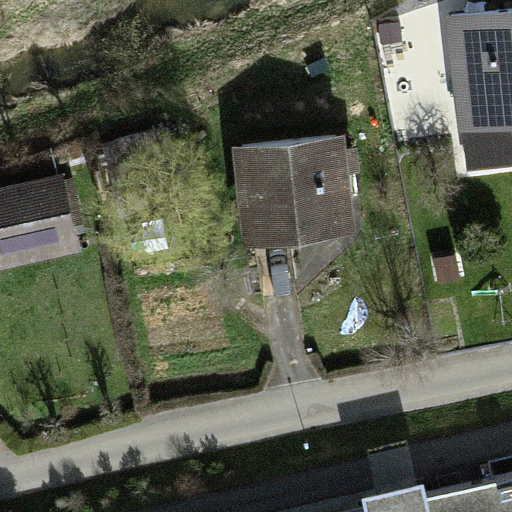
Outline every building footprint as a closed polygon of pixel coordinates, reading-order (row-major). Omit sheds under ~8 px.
[(511,10),(446,17),(457,132),(464,132),(467,168),(511,163),(511,143),(510,127),(511,126),(511,10)] [(344,136),(231,147),(241,247),(355,236),(349,174),(360,173),(358,148),(346,149),(344,136)] [(60,189),(0,199),(0,268),(72,256),(60,189)] [(428,511),(423,491),(416,460),(352,476),(356,492),(272,511),(428,511)] [(511,511),(511,469),(423,491),(428,511),(511,511)]
